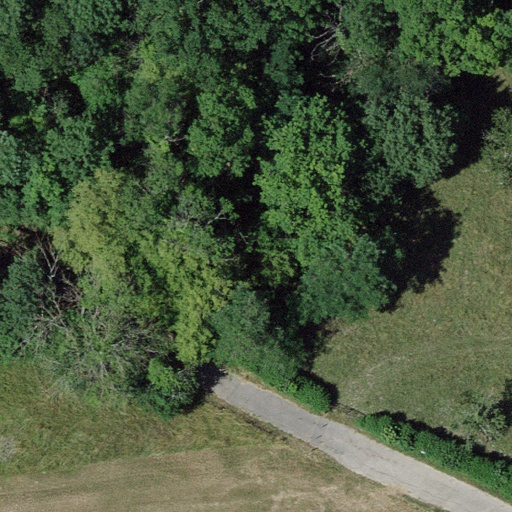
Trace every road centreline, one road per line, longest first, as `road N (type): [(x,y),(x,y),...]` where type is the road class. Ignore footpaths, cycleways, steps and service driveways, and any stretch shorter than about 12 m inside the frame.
road 1 (track): [(320,433),(54,285),(0,266)]
road 2 (residential): [(484,511),(320,433)]
